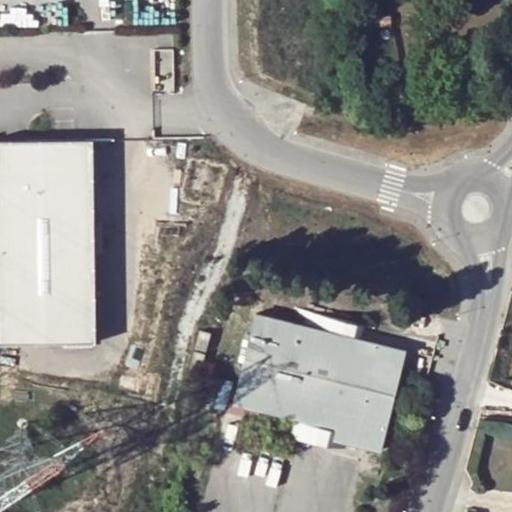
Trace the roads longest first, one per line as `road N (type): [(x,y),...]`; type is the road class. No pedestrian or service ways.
road 1 (unclassified): [(392,188),(260,149),(229,128),(209,78),(209,0)]
road 2 (unclassified): [(486,317),(428,511)]
